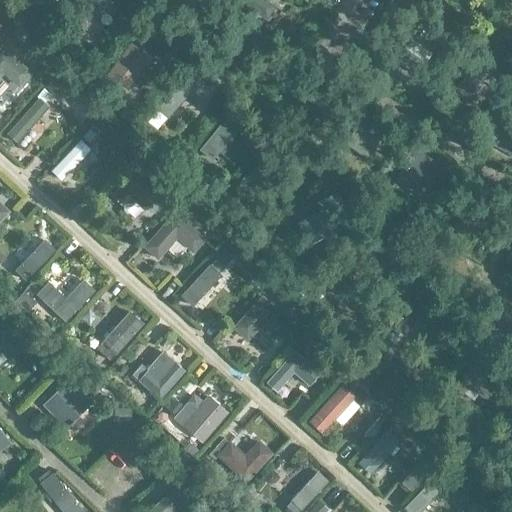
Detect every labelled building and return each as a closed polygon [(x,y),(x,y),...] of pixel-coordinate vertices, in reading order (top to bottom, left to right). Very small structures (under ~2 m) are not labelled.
[(239,0),(264,18),(273,7),(263,0),(239,0)] [(392,28),(379,48),(415,73),(424,61),(404,48),(410,40),(392,28)] [(152,58),(131,44),(106,76),(126,91),(152,58)] [(1,50),(0,51),(0,74),(1,73),(17,87),(28,75),(1,50)] [(482,53),(455,91),(476,106),(503,68),(482,53)] [(192,67),(157,106),(169,117),(188,96),(200,106),(211,94),(199,84),(204,78),(192,67)] [(50,73),(44,68),(39,73),(45,79),(50,73)] [(307,100),(322,109),(305,132),(318,140),(343,104),(315,87),(307,100)] [(57,94),(39,107),(48,119),(66,106),(57,94)] [(511,118),(503,113),(487,141),(511,155),(511,118)] [(36,161),(48,122),(28,116),(17,155),(36,161)] [(368,158),(381,137),(359,122),(345,143),(368,158)] [(88,129),(82,136),(89,142),(95,135),(88,129)] [(242,134),(236,141),(243,147),(250,140),(242,134)] [(415,149),(396,179),(415,191),(434,162),(415,149)] [(243,176),(232,190),(247,201),(277,161),(265,152),(245,178),(243,176)] [(64,198),(94,167),(83,157),(53,187),(64,198)] [(147,208),(157,198),(131,172),(109,194),(122,206),(130,197),(145,211),(147,208)] [(330,195),(293,214),(308,244),(346,225),(330,195)] [(157,198),(147,208),(154,214),(163,204),(157,198)] [(468,199),(456,225),(469,231),(474,221),(485,226),(493,210),(468,199)] [(174,214),(145,247),(157,258),(175,237),(192,251),(203,239),(174,214)] [(413,253),(438,265),(448,244),(422,232),(413,253)] [(379,247),(343,267),(352,283),(388,263),(379,247)] [(208,265),(181,294),(193,305),(210,286),(213,288),(219,282),(216,280),(220,276),(218,274),(224,268),(215,259),(209,266),(208,265)] [(46,282),(35,294),(66,322),(93,292),(81,281),(65,298),(46,282)] [(23,292),(15,301),(26,311),(34,302),(23,292)] [(266,292),(234,327),(247,338),(263,321),(281,337),(297,319),(266,292)] [(511,307),(499,299),(485,322),(511,338),(511,307)] [(208,307),(214,318),(227,310),(221,300),(208,307)] [(128,312),(96,349),(110,361),(142,324),(128,312)] [(0,320),(0,368),(31,340),(18,325),(10,332),(0,320)] [(156,355),(169,342),(162,336),(150,348),(156,355)] [(293,372),(309,385),(320,372),(295,352),(267,382),(276,391),(293,372)] [(141,364),(132,375),(159,399),(183,371),(162,353),(150,366),(147,364),(144,367),(141,364)] [(477,358),(454,389),(462,394),(468,386),(485,398),(491,388),(480,380),(490,367),(477,358)] [(67,379),(42,405),(66,430),(91,403),(67,379)] [(353,399),(360,406),(368,396),(352,381),(346,389),(355,397),(353,399)] [(183,402),(173,414),(205,441),(229,413),(207,395),(193,411),(183,402)] [(114,409),(114,421),(130,421),(130,409),(114,409)] [(370,440),(384,422),(378,417),(365,433),(370,440)] [(71,442),(78,449),(93,435),(86,428),(71,442)] [(0,447),(8,442),(0,431),(0,447)] [(223,438),(215,447),(221,453),(219,455),(246,479),(271,453),(259,442),(245,457),(230,443),(230,444),(223,438)] [(49,470),(36,480),(62,511),(78,511),(81,510),(49,470)] [(424,479),(416,472),(410,479),(418,486),(424,479)] [(0,490),(2,493),(10,483),(4,478),(0,482),(0,490)] [(193,511),(185,503),(189,499),(177,485),(150,508),(153,511),(193,511)] [(325,511),(328,509),(319,501),(309,511),(325,511)]
